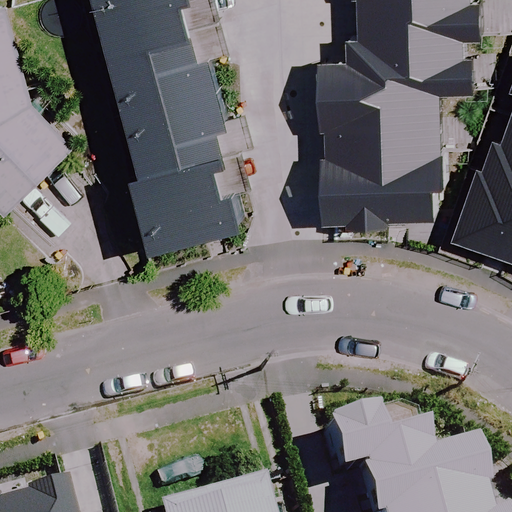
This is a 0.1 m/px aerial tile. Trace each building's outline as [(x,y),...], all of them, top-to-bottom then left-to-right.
[(246,76),(225,0),(109,0),(137,105),(246,76)] [(31,105),(3,8),(0,8),(0,208),(6,215),(70,154),(31,105)] [(458,18),(315,13),(311,129),(390,131),(391,109),(455,111),(458,18)] [(261,511),(254,486),(157,511),(261,511)] [(426,511),(418,497),(390,511),(426,511)]
